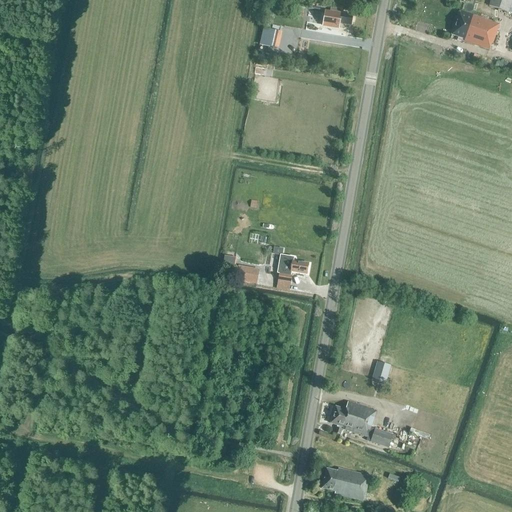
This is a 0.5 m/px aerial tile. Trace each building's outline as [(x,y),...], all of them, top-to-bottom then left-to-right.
[(508,13),(511,0),(490,0),(489,6),(508,13)] [(322,12),(323,6),(311,4),(310,10),(322,12)] [(305,8),(293,6),(292,12),(304,15),(305,8)] [(350,25),(351,16),(325,11),(322,26),(338,29),(339,24),(350,25)] [(492,44),(499,25),(459,11),(451,35),(463,39),(462,41),(488,50),(491,43),(492,44)] [(279,49),(282,32),(271,30),(267,47),(279,49)] [(279,273),(291,275),(291,272),(298,273),(306,274),(308,264),(293,261),(294,258),(280,255),(276,274),(279,274),(279,273)] [(259,270),(238,266),(237,269),(231,267),(228,279),(256,285),(259,270)] [(290,283),(291,275),(279,273),(279,274),(278,281),(290,283)] [(385,385),(390,366),(377,363),(371,381),(385,385)] [(347,402),(345,410),(335,407),(330,424),(337,426),(334,434),(340,435),(342,429),(367,438),(366,441),(388,448),(393,435),(382,432),(370,428),(376,412),(347,402)] [(411,429),(410,433),(428,439),(430,435),(411,429)] [(391,444),(389,449),(402,454),(404,448),(391,444)] [(369,477),(338,469),(337,472),(326,469),(321,489),(335,492),(334,495),(362,502),(364,494),(365,494),(369,477)]
